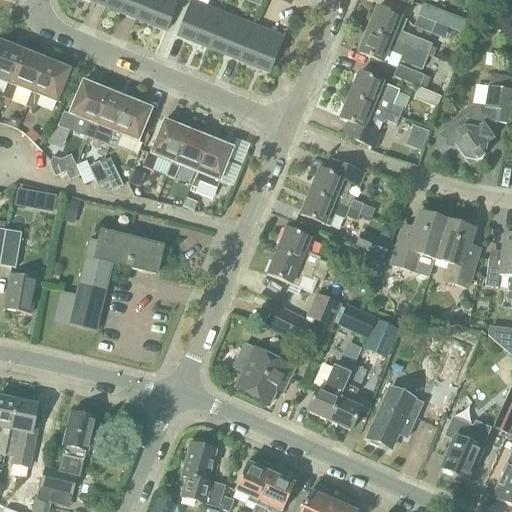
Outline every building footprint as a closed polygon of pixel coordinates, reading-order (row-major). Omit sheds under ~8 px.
[(106,0),(94,0),(96,0),(94,5),(103,9),(106,0)] [(125,18),(133,21),(141,0),(106,0),(103,9),(105,4),(126,13),(125,18)] [(141,0),(133,21),(134,21),(135,17),(157,26),(155,30),(164,34),(177,0),(141,0)] [(207,50),(221,15),(190,2),(176,38),(177,38),(179,34),(200,42),(198,46),(207,50)] [(422,7),(417,18),(429,22),(435,25),(471,39),(474,28),(466,25),(466,24),(439,14),(422,7)] [(376,9),(366,32),(416,53),(426,57),(431,46),(400,34),(405,22),(376,9)] [(229,60),(237,63),(252,27),(221,15),(207,50),(209,46),(230,55),(229,60)] [(430,35),(435,25),(429,22),(425,33),(430,35)] [(283,40),(252,27),(237,63),(238,64),(240,59),(261,67),(259,72),(268,75),(283,40)] [(426,57),(416,53),(366,32),(357,55),(381,65),(386,52),(400,58),(398,63),(420,72),(426,57)] [(10,87),(23,54),(0,44),(0,83),(7,86),(10,87)] [(32,96),(45,63),(23,54),(10,87),(7,86),(2,99),(11,103),(16,89),(30,95),(32,96)] [(32,96),(30,95),(24,109),(33,112),(39,98),(55,105),(68,73),(45,63),(32,96)] [(397,67),(392,79),(418,89),(423,77),(397,67)] [(357,75),(348,98),(399,119),(402,110),(391,106),(397,91),(357,75)] [(479,108),(455,124),(437,137),(435,149),(440,156),(452,159),(459,154),(468,168),(475,163),(476,163),(483,158),(485,146),(492,141),(495,124),(506,126),(511,93),(511,78),(490,75),(484,109),(479,108)] [(91,126),(104,93),(81,84),(67,116),(66,116),(60,129),(83,139),(89,125),(91,126)] [(440,99),(417,89),(413,100),(435,109),(440,99)] [(114,136),(127,103),(104,93),(91,126),(89,125),(83,139),(92,142),(97,129),(111,135),(114,136)] [(150,112),(141,109),(143,104),(129,98),(127,103),(114,136),(111,135),(106,148),(114,152),(120,138),(136,145),(150,112)] [(395,127),(399,119),(348,98),(339,121),(347,124),(342,137),(374,150),(379,136),(371,133),(376,122),(383,125),(384,123),(395,127)] [(172,166),(186,133),(163,124),(150,157),(148,156),(142,170),(151,173),(157,160),(170,165),(172,166)] [(172,166),(170,165),(165,179),(174,182),(179,169),(193,174),(195,175),(208,142),(186,133),(172,166)] [(195,175),(193,174),(187,188),(196,191),(202,178),(218,185),(231,151),(208,142),(195,175)] [(70,158),(59,162),(65,175),(69,183),(80,178),(70,158)] [(65,175),(59,162),(51,159),(48,166),(54,180),(65,175)] [(318,171),(309,194),(359,215),(371,220),(374,211),(352,202),(353,200),(345,197),(350,185),(358,189),(363,175),(332,162),(327,175),(318,171)] [(97,190),(108,185),(103,173),(99,164),(88,169),(97,190)] [(113,168),(103,173),(108,185),(111,194),(122,189),(113,168)] [(132,171),(127,184),(138,188),(143,176),(132,171)] [(35,193),(18,190),(15,207),(32,210),(35,193)] [(356,223),(359,215),(309,194),(299,217),(329,229),(334,218),(342,221),(344,218),(356,223)] [(65,201),(61,223),(72,225),(77,204),(65,201)] [(433,262),(445,223),(420,216),(413,241),(399,237),(390,267),(413,275),(419,257),(433,262)] [(470,231),(445,223),(433,262),(448,267),(443,284),(466,291),(476,260),(463,256),(470,231)] [(285,231),(276,254),(326,274),(330,266),(318,261),(319,259),(308,255),(308,254),(304,253),(309,241),(285,231)] [(21,235),(5,233),(0,260),(0,268),(15,271),(21,235)] [(88,244),(74,300),(59,297),(52,324),(94,334),(111,267),(154,278),(162,250),(100,234),(97,246),(88,244)] [(353,249),(359,251),(382,261),(388,246),(359,234),(353,249)] [(511,294),(511,237),(503,236),(500,261),(488,260),(484,288),(496,290),(498,278),(509,279),(507,294),(511,294)] [(382,261),(359,251),(353,265),(377,275),(382,261)] [(326,274),(276,254),(266,276),(296,289),(297,288),(295,287),(300,276),(312,281),(313,279),(323,283),(326,274)] [(30,317),(36,283),(8,278),(2,312),(30,317)] [(315,296),(306,318),(330,329),(340,306),(315,296)] [(317,329),(274,307),(263,328),(306,350),(317,329)] [(346,308),(337,327),(365,341),(374,321),(346,308)] [(375,320),(374,321),(365,341),(361,349),(385,360),(398,331),(375,320)] [(458,388),(475,348),(462,342),(454,359),(449,357),(439,380),(458,388)] [(254,350),(234,390),(268,407),(275,392),(281,395),(287,382),(282,379),(288,368),(254,350)] [(306,413),(328,423),(347,381),(349,376),(332,369),(321,394),(316,391),(306,413)] [(359,387),(347,381),(328,423),(350,432),(359,411),(351,407),(359,387)] [(379,446),(390,451),(396,436),(406,440),(421,406),(388,391),(366,440),(368,441),(366,444),(378,449),(379,446)] [(0,457),(3,458),(15,404),(0,400),(0,457)] [(35,407),(15,404),(3,458),(12,460),(11,466),(28,469),(34,436),(29,435),(35,407)] [(64,448),(61,458),(57,474),(44,470),(39,489),(69,497),(75,478),(80,474),(85,453),(87,453),(90,440),(94,441),(97,438),(100,428),(98,424),(94,423),(69,417),(62,447),(64,448)] [(444,437),(453,441),(440,471),(443,472),(442,474),(451,478),(451,476),(464,482),(473,463),(475,464),(490,430),(474,423),(472,428),(451,419),(442,439),(444,439),(444,437)] [(511,457),(492,500),(510,508),(511,503),(511,425),(505,441),(511,444),(511,457)] [(185,479),(182,491),(180,499),(204,506),(217,509),(223,489),(206,484),(215,453),(189,446),(181,478),(185,479)] [(255,508),(269,475),(246,464),(233,492),(248,499),(245,503),(255,508)] [(281,511),(293,486),(269,475),(255,508),(264,511),(266,507),(277,511),(281,511)] [(20,491),(19,495),(12,511),(26,511),(33,496),(20,491)] [(300,511),(328,511),(332,503),(309,493),(300,511)] [(223,498),(220,511),(222,511),(227,511),(232,502),(223,498)] [(351,511),(332,503),(328,511),(351,511)]
